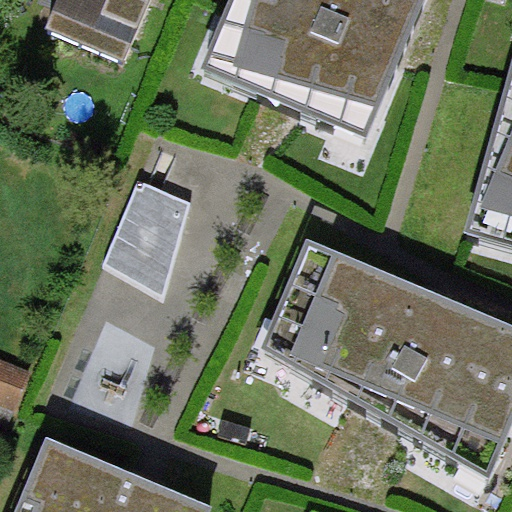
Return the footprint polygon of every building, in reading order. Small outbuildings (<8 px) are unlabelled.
[(59,0),(46,30),(119,62),(146,0),(59,0)] [(422,0),(223,0),(192,72),(365,142),(422,0)] [(511,53),(463,242),(511,259),(511,53)] [(487,486),(511,418),(511,333),(303,242),(257,360),(487,486)] [(24,378),(0,367),(0,426),(3,427),(24,378)] [(200,511),(39,443),(11,511),(200,511)]
